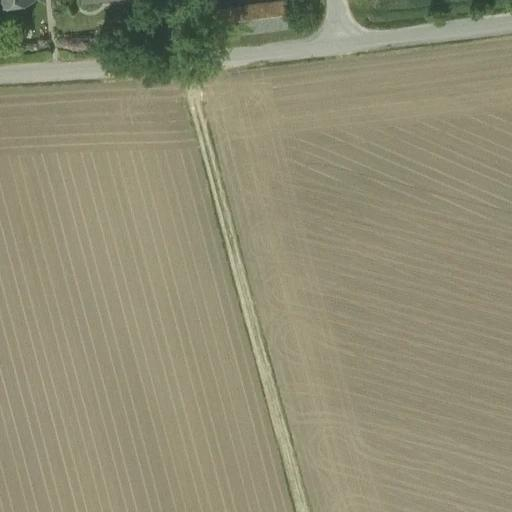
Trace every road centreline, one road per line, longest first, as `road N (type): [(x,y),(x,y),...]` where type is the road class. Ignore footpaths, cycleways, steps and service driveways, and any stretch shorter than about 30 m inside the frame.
road 1 (track): [(184,62),(305,511)]
road 2 (unclassified): [(343,43),(0,72)]
road 3 (unclassified): [(511,23),(343,43)]
